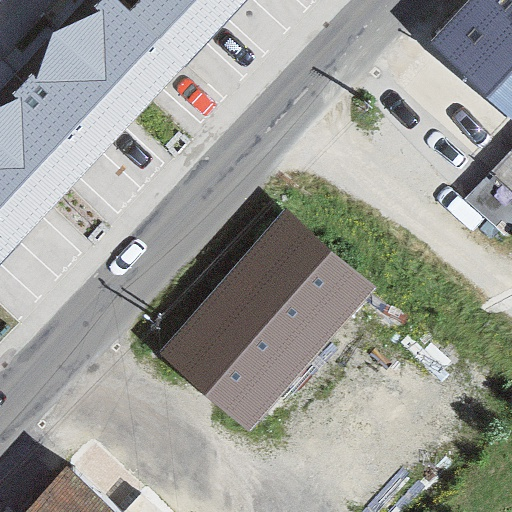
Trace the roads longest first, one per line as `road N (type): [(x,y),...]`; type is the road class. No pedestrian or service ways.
road 1 (secondary): [(0,413),(395,0)]
road 2 (track): [(290,111),(511,299)]
